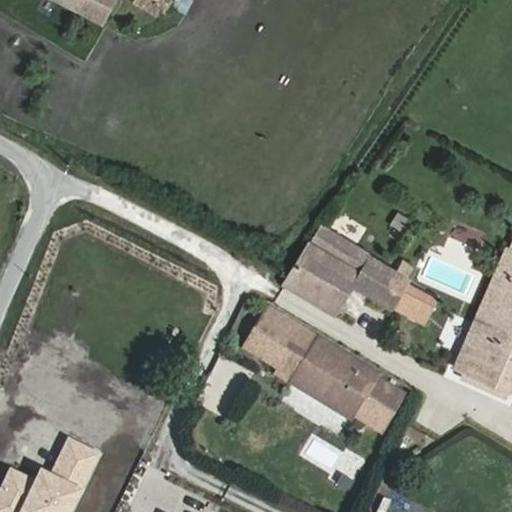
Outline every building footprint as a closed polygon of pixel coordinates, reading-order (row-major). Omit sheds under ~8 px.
[(59,0),(101,23),(112,0),(59,0)] [(172,0),(135,0),(133,3),(155,14),(158,9),(165,13),(172,0)] [(392,309),(409,281),(324,229),(315,244),(311,241),(284,283),(333,313),(352,284),(392,309)] [(511,386),(511,250),(507,249),(499,265),(511,270),(471,360),(460,355),(455,367),(510,390),(511,386)] [(499,265),(460,355),(471,360),(511,270),(499,265)] [(350,420),(354,414),(378,377),(380,373),(306,329),(307,326),(296,319),(293,324),(271,310),(247,347),(280,368),(278,372),(288,379),(287,381),(350,420)] [(378,377),(354,414),(380,431),(405,394),(378,377)] [(222,464),(242,432),(222,420),(202,452),(222,464)] [(67,439),(54,466),(83,480),(96,453),(67,439)] [(66,511),(83,480),(54,466),(49,475),(40,471),(35,481),(10,468),(0,487),(0,511),(66,511)]
